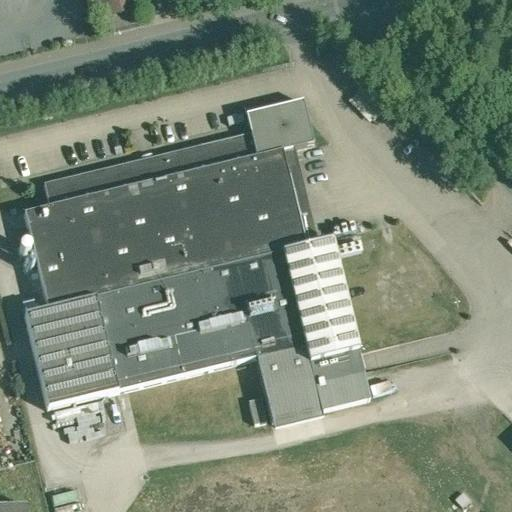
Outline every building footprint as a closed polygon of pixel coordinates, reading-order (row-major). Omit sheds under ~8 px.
[(131,0),(105,0),(109,16),(134,10),(131,0)] [(303,104),(247,118),(245,110),(244,111),(251,137),(257,160),(283,154),(292,152),(314,147),(303,104)] [(25,217),(46,305),(37,308),(39,315),(25,319),(48,412),(257,362),(273,426),(370,402),(332,245),(306,251),(287,172),(283,154),(257,160),(251,137),(44,187),(50,211),(25,217)] [(292,152),(283,154),(287,172),(296,170),(292,152)] [(25,248),(22,247),(19,248),(18,249),(17,250),(16,252),(16,254),(16,255),(17,257),(19,259),(20,259),(23,260),(25,259),(26,258),(27,257),(28,255),(28,254),(28,252),(28,251),(27,250),(25,248)] [(31,263),(29,263),(28,263),(26,264),(25,265),(24,266),(24,268),(24,270),(25,272),(26,273),(27,274),(30,274),(32,273),(34,272),(34,271),(35,270),(35,268),(34,265),(31,263)] [(37,281),(34,279),(31,280),(30,281),(30,282),(30,283),(30,284),(30,285),(31,286),(32,287),(34,287),(36,287),(37,286),(37,285),(38,283),(37,281)] [(38,289),(36,288),(34,289),(33,290),(32,291),(32,292),(32,294),(33,295),(34,296),(36,297),(38,296),(39,295),(40,294),(40,291),(39,290),(38,289)] [(40,298),(38,298),(36,299),(35,300),(34,303),(35,304),(36,305),(38,306),(40,306),(41,305),(42,304),(42,302),(42,300),(41,299),(40,298)] [(261,401),(250,404),(255,427),(267,424),(261,401)]
